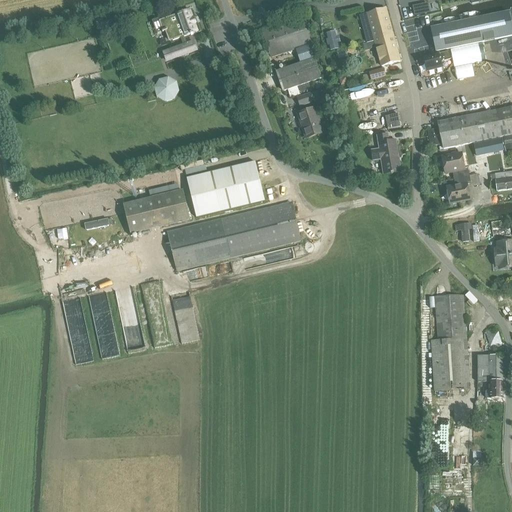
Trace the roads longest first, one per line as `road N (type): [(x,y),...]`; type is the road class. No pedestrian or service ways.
road 1 (unclassified): [(416,226),(376,197),(285,163),(223,0)]
road 2 (unclassified): [(511,489),(503,326),(416,226)]
road 3 (unclassified): [(416,226),(417,114),(390,0)]
